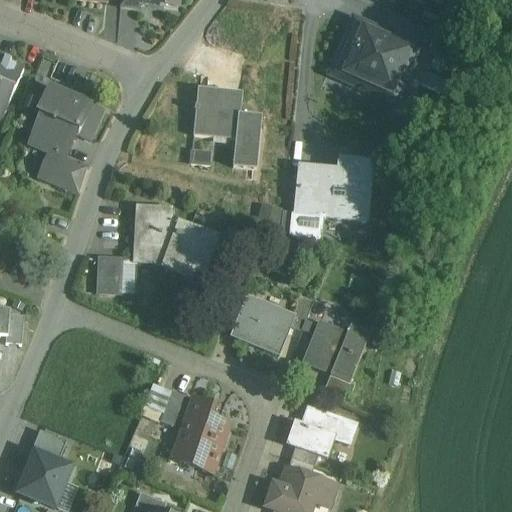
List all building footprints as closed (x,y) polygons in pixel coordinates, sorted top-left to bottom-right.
[(120,0),(120,7),(137,9),(137,1),(137,0),(120,0)] [(419,48),(385,33),(382,40),(350,26),(332,66),(351,75),(348,82),(395,103),(419,48)] [(11,63),(0,58),(0,126),(1,127),(23,72),(9,66),(11,63)] [(242,95),(198,90),(196,108),(195,108),(194,113),(196,113),(193,138),(235,142),(233,169),(256,172),(262,119),(240,117),(242,95)] [(91,108),(50,91),(37,120),(40,122),(72,135),(78,137),(91,108)] [(72,135),(40,122),(29,148),(48,156),(62,161),(62,160),(72,135)] [(189,149),(188,165),(209,165),(209,149),(189,149)] [(87,170),(62,160),(62,161),(48,156),(38,180),(78,197),(87,170)] [(372,164),(339,161),(338,173),(300,169),(295,217),(366,224),(372,164)] [(217,241),(169,224),(170,213),(137,211),(135,265),(153,266),(202,283),(217,241)] [(124,263),(99,262),(97,296),(123,297),(124,263)] [(313,304),(299,298),(291,318),(295,320),(291,328),(302,333),(313,304)] [(291,318),(247,301),(231,340),(279,359),(291,328),(295,320),(291,318)] [(10,314),(0,313),(0,340),(8,341),(10,314)] [(347,337),(320,326),(304,366),(331,377),(330,380),(350,388),(351,387),(370,338),(350,330),(347,337)] [(350,388),(330,380),(325,392),(350,402),(355,389),(351,387),(350,388)] [(170,394),(152,387),(144,408),(163,415),(170,394)] [(163,415),(160,424),(173,429),(184,399),(171,394),(170,394),(163,415)] [(215,410),(184,399),(173,429),(183,432),(176,449),(197,456),(192,469),(213,476),(230,428),(211,421),(215,410)] [(163,415),(144,408),(138,425),(148,429),(150,421),(159,424),(160,424),(163,415)] [(357,428),(308,411),(302,429),(296,427),(288,448),(318,458),(328,461),(334,442),(350,447),(357,428)] [(318,458),(296,450),(292,462),(314,470),(318,458)] [(70,472),(35,458),(19,497),(54,511),(70,472)] [(314,470),(292,462),(288,473),(310,481),(314,470)] [(288,473),(287,473),(281,491),(274,489),(267,510),(273,511),(310,511),(313,504),(329,509),(335,490),(310,481),(288,473)] [(164,511),(166,507),(140,496),(135,509),(142,511),(143,511),(144,511),(145,511),(164,511)]
